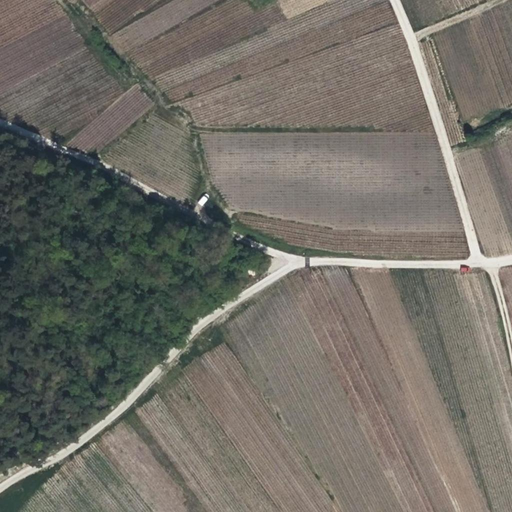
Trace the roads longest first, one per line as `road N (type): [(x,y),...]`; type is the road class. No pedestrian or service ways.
road 1 (track): [(0,488),(107,420),(222,310),(317,256),(484,267),(413,38),(504,0)]
road 2 (track): [(298,265),(0,123)]
road 3 (track): [(511,262),(484,267),(497,288),(511,355)]
